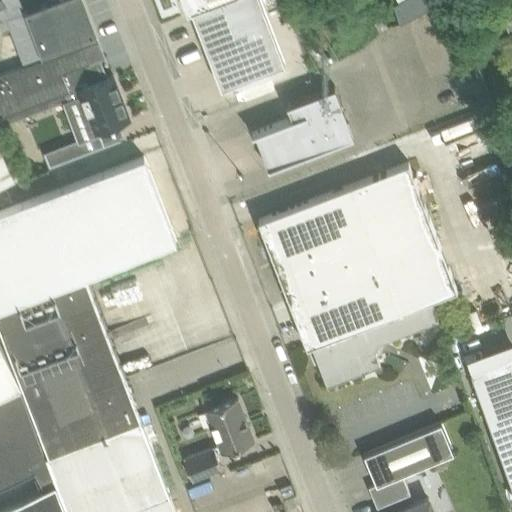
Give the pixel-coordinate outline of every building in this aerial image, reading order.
[(51,0),(6,18),(13,36),(23,64),(82,42),(98,36),(84,0),(51,0)] [(182,0),(187,12),(192,10),(221,86),(285,62),(260,0),(182,0)] [(400,22),(429,6),(427,2),(426,0),(397,0),(393,2),(400,22)] [(381,15),(374,20),(380,30),(388,26),(381,15)] [(82,42),(23,64),(0,73),(0,124),(63,100),(77,138),(44,151),(49,166),(104,144),(99,130),(130,118),(113,74),(93,82),(90,76),(85,63),(89,61),(82,42)] [(293,117),(255,131),(268,165),(352,133),(333,84),(287,102),(293,117)] [(0,145),(0,183),(15,176),(0,145)] [(176,511),(86,275),(176,240),(144,155),(125,162),(0,208),(0,326),(47,451),(45,452),(67,511),(176,511)] [(382,343),(381,341),(439,318),(431,297),(457,287),(408,160),(258,218),(306,344),(311,342),(327,384),(380,363),(375,352),(378,351),(382,343)] [(0,345),(0,395),(19,386),(0,345)] [(511,355),(470,371),(511,484),(511,355)] [(0,485),(34,469),(43,487),(55,481),(19,386),(0,395),(0,485)] [(254,439),(237,395),(205,407),(219,443),(183,457),(191,478),(221,467),(216,453),(254,439)] [(452,450),(439,420),(382,445),(363,452),(375,482),(368,485),(376,505),(395,498),(410,492),(401,472),(452,450)] [(255,471),(264,467),(261,457),(251,461),(255,471)] [(65,511),(55,483),(0,508),(0,511),(65,511)] [(391,511),(437,511),(431,495),(399,509),(391,511)]
